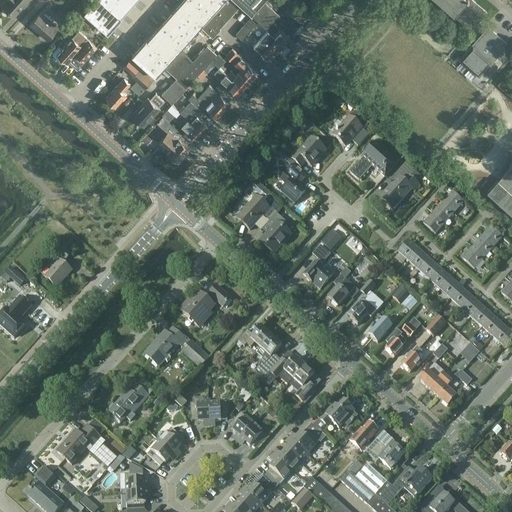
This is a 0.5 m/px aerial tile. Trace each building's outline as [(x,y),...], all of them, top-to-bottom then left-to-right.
[(7,0),(3,5),(15,16),(29,0),(7,0)] [(94,0),(84,11),(108,33),(109,32),(122,17),(123,17),(122,16),(135,0),(94,0)] [(154,79),(226,0),(184,0),(132,59),(140,67),(154,78),(154,79)] [(221,29),(242,6),(234,0),(227,0),(221,7),(202,28),(205,31),(214,39),(222,30),(221,29)] [(234,0),(242,6),(252,16),(265,1),(266,0),(234,0)] [(438,0),(455,15),(455,14),(471,29),(487,11),(474,0),(438,0)] [(280,14),(273,8),(267,3),(265,1),(252,16),(267,29),(264,33),(281,49),(284,44),(291,37),(273,22),(279,16),(280,14)] [(71,14),(75,17),(84,6),(81,3),(71,14)] [(57,27),(40,12),(30,24),(47,39),(57,27)] [(235,33),(240,37),(246,30),(242,26),(235,33)] [(507,44),(488,27),(460,59),(479,75),(507,44)] [(69,60),(78,68),(80,66),(97,47),(79,31),(75,35),(68,43),(68,42),(61,50),(59,47),(53,53),(53,56),(57,60),(60,59),(61,58),(67,63),(69,60)] [(281,49),(264,33),(261,36),(262,36),(255,44),(261,48),(259,50),(271,60),(281,49)] [(208,46),(187,69),(177,80),(186,89),(198,76),(203,71),(211,62),(220,53),(219,52),(217,54),(208,46)] [(226,56),(242,70),(253,80),(259,73),(232,49),(226,56)] [(242,70),(238,74),(237,76),(231,70),(227,75),(219,67),(226,59),(220,53),(211,62),(215,66),(216,65),(219,67),(218,68),(230,79),(231,77),(233,80),(234,79),(245,88),(253,80),(242,70)] [(203,71),(206,74),(212,67),(213,68),(215,66),(211,62),(203,71)] [(140,67),(133,75),(132,75),(146,87),(154,78),(140,67)] [(230,79),(218,68),(214,73),(239,95),(245,88),(234,79),(233,80),(231,77),(230,79)] [(203,71),(198,76),(201,79),(206,74),(203,71)] [(124,92),(131,85),(125,79),(118,87),(117,86),(106,98),(116,107),(127,95),(124,92)] [(177,80),(162,96),(173,105),(178,99),(181,96),(183,94),(182,93),(186,89),(177,80)] [(203,92),(204,93),(225,111),(231,105),(209,86),(203,92)] [(225,111),(204,93),(199,99),(194,95),(189,100),(190,101),(193,103),(201,110),(205,106),(219,118),(225,111)] [(160,108),(148,98),(132,115),(137,120),(136,121),(137,122),(138,121),(143,126),(160,108)] [(204,113),(201,110),(193,103),(190,101),(181,111),(184,113),(185,114),(189,117),(188,119),(205,133),(206,132),(210,127),(199,118),(204,113)] [(170,105),(166,102),(155,115),(158,118),(170,105)] [(162,115),(169,121),(174,115),(168,109),(162,115)] [(350,118),(334,136),(345,147),(353,138),(357,141),(354,144),(358,148),(361,144),(369,135),(350,118)] [(205,133),(188,119),(182,126),(199,140),(205,133)] [(191,149),(179,139),(177,140),(174,138),(175,137),(180,131),(173,125),(168,131),(174,136),(170,140),(174,144),(173,145),(185,156),(191,149)] [(174,136),(168,131),(163,137),(159,142),(167,150),(166,152),(178,163),(184,156),(185,156),(173,145),(174,144),(170,140),(174,136)] [(149,143),(153,136),(148,133),(143,139),(149,143)] [(296,152),(290,158),(301,168),(306,163),(309,166),(317,157),(319,159),(326,152),(311,139),(298,154),(296,152)] [(385,177),(397,163),(392,159),(393,157),(376,142),(362,157),(363,158),(350,173),(359,180),(372,166),(385,177)] [(449,155),(442,163),(447,167),(454,159),(449,155)] [(511,164),(487,192),(511,213),(511,164)] [(293,166),(281,179),(287,184),(281,191),(295,203),(307,190),(300,185),(298,183),(304,176),(293,166)] [(379,199),(390,208),(392,210),(412,189),(414,191),(420,185),(411,176),(406,182),(399,176),(379,199)] [(458,209),(464,203),(452,192),(446,198),(442,202),(454,213),(458,209)] [(267,221),(276,211),(278,212),(282,208),(274,200),(270,205),(271,206),(271,207),(270,208),(257,196),(246,208),(237,218),(250,230),(263,216),(267,221)] [(454,213),(442,202),(433,213),(445,224),(454,213)] [(433,213),(423,223),(436,234),(445,224),(433,213)] [(274,252),(290,235),(281,228),(286,222),(277,214),(267,225),(272,229),(262,241),(274,252)] [(497,244),(503,238),(490,227),(485,233),(481,237),(493,248),(497,244)] [(23,251),(36,236),(31,231),(18,246),(23,251)] [(486,256),(491,250),(493,248),(481,237),(479,239),(473,245),(471,248),(484,259),(486,256)] [(398,252),(408,261),(419,249),(409,239),(398,252)] [(70,255),(58,244),(53,249),(66,260),(70,255)] [(320,290),(334,274),(337,271),(335,269),(332,272),(327,267),(324,270),(320,267),(331,255),(320,246),(312,255),(317,260),(315,263),(314,262),(303,275),(320,290)] [(464,253),(461,257),(462,258),(474,269),(484,259),(471,248),(465,254),(464,253)] [(430,259),(419,249),(408,261),(419,271),(430,259)] [(440,268),(430,259),(419,271),(429,280),(440,268)] [(57,288),(72,271),(59,260),(45,277),(57,288)] [(451,277),(440,268),(429,280),(439,290),(451,277)] [(36,278),(40,273),(36,269),(32,274),(36,278)] [(338,308),(348,296),(352,299),(359,292),(355,289),(352,292),(342,284),(351,274),(345,269),(340,275),(340,276),(333,284),(337,287),(327,298),(338,308)] [(450,299),(461,287),(462,287),(465,283),(463,281),(459,285),(451,277),(439,290),(448,297),(450,299)] [(375,287),(369,281),(360,292),(366,297),(375,287)] [(501,287),(498,291),(501,293),(511,303),(511,284),(510,283),(504,290),(501,287)] [(192,301),(193,302),(183,314),(199,328),(211,315),(209,313),(214,307),(217,303),(222,308),(230,300),(216,287),(208,295),(212,298),(209,302),(199,293),(192,301)] [(471,296),(461,287),(450,299),(460,308),(471,296)] [(410,311),(418,302),(410,295),(402,304),(410,311)] [(471,296),(460,308),(471,318),(482,306),(471,296)] [(31,308),(20,298),(9,311),(7,309),(0,316),(0,326),(14,339),(26,326),(19,320),(31,308)] [(377,312),(369,305),(362,299),(347,316),(357,326),(367,315),(371,319),(377,312)] [(482,306),(471,318),(478,325),(475,329),(478,332),(482,328),(481,327),(492,315),(482,306)] [(492,315),(481,327),(482,328),(492,337),(503,324),(492,315)] [(445,324),(438,317),(426,331),(433,337),(445,324)] [(377,325),(368,335),(377,343),(387,333),(391,328),(381,320),(377,325)] [(502,346),(511,335),(511,329),(511,331),(503,324),(492,337),(501,346),(502,346)] [(410,338),(415,331),(408,325),(402,331),(410,338)] [(254,337),(247,331),(238,341),(244,347),(247,344),(251,348),(255,343),(261,349),(272,336),(262,327),(254,337)] [(179,346),(180,347),(183,350),(181,352),(199,369),(210,358),(191,341),(189,344),(186,341),(172,329),(167,335),(165,333),(144,355),(159,368),(179,346)] [(389,345),(385,350),(394,358),(403,348),(402,346),(406,342),(400,336),(401,335),(396,330),(385,342),(389,345)] [(282,345),(272,336),(261,349),(266,354),(262,358),(266,362),(264,364),(270,370),(280,360),(273,355),(282,345)] [(473,348),(474,347),(470,344),(464,352),(467,355),(462,360),(468,365),(478,354),(473,348)] [(438,360),(447,351),(442,346),(433,355),(438,360)] [(416,357),(421,352),(417,348),(412,353),(411,353),(401,365),(410,373),(421,361),(416,357)] [(482,363),(485,359),(480,353),(476,357),(482,363)] [(281,359),(269,373),(253,391),(270,405),(273,401),(260,389),(262,390),(274,377),(276,379),(283,371),(293,380),(305,366),(295,358),(288,366),(281,359)] [(434,364),(428,372),(419,381),(429,389),(441,375),(444,372),(434,364)] [(314,375),(305,366),(293,380),(302,388),(295,396),(305,405),(317,391),(307,383),(314,375)] [(441,375),(429,389),(438,398),(451,384),(441,375)] [(237,389),(243,386),(240,379),(234,383),(237,389)] [(451,384),(438,398),(448,407),(456,397),(452,394),(459,386),(454,381),(451,384)] [(133,415),(143,404),(149,397),(137,386),(132,393),(129,390),(109,413),(121,424),(126,418),(130,422),(135,417),(133,415)] [(173,401),(182,409),(187,403),(179,395),(173,401)] [(197,423),(203,423),(206,422),(206,428),(210,428),(208,400),(206,400),(206,403),(190,404),(191,422),(197,422),(197,423)] [(226,402),(214,403),(210,403),(210,400),(208,400),(210,428),(213,427),(212,422),(221,422),(221,420),(227,420),(226,402)] [(357,417),(353,413),(354,411),(344,402),(334,412),(330,408),(319,420),(314,426),(322,434),(328,428),(332,423),(339,429),(343,424),(348,428),(357,417)] [(235,441),(238,443),(256,423),(254,422),(252,424),(241,413),(229,426),(233,431),(232,432),(239,437),(235,441)] [(256,423),(238,443),(240,446),(244,442),(250,447),(251,446),(255,450),(267,437),(256,427),(258,424),(256,423)] [(367,443),(377,432),(368,424),(358,435),(357,434),(350,441),(361,452),(368,444),(367,443)] [(71,465),(85,449),(107,469),(117,458),(102,446),(105,443),(87,426),(79,435),(76,432),(57,452),(71,465)] [(324,436),(322,434),(314,426),(308,432),(306,430),(302,434),(301,433),(295,440),(291,436),(289,438),(309,457),(311,455),(308,453),(309,453),(319,442),(324,436)] [(158,438),(157,440),(177,458),(179,456),(175,452),(181,446),(180,445),(184,441),(171,429),(160,440),(158,438)] [(506,434),(501,430),(496,435),(501,440),(506,434)] [(309,457),(289,438),(287,441),(291,445),(285,451),(299,464),(305,457),(308,459),(309,457)] [(175,461),(177,458),(157,440),(155,442),(157,444),(147,455),(160,467),(164,463),(165,464),(171,457),(175,461)] [(365,453),(370,458),(376,463),(379,461),(390,471),(404,456),(392,445),(387,451),(376,440),(365,453)] [(511,442),(510,444),(509,443),(500,454),(509,462),(511,458),(511,442)] [(124,454),(130,459),(137,451),(131,446),(124,454)] [(341,459),(345,455),(339,450),(335,454),(341,459)] [(299,464),(285,451),(279,457),(275,453),(273,456),(294,474),(295,472),(293,470),(299,464)] [(294,474),(273,456),(271,458),(275,462),(269,468),(270,469),(266,474),(279,485),(290,474),(292,476),(294,474)] [(357,462),(351,468),(348,472),(353,476),(354,477),(363,467),(357,462)] [(367,465),(355,478),(357,480),(362,484),(366,488),(371,492),(376,496),(375,496),(387,483),(367,465)] [(408,469),(388,492),(383,488),(376,496),(387,507),(406,486),(418,496),(432,481),(420,470),(415,475),(408,469)] [(35,476),(46,486),(50,482),(40,472),(35,476)] [(344,485),(353,476),(348,472),(340,480),(339,481),(344,485)] [(123,491),(123,493),(150,492),(150,488),(145,489),(144,480),(143,480),(143,474),(125,475),(126,491),(123,491)] [(349,489),(357,480),(355,478),(354,477),(353,476),(344,485),(349,489)] [(57,511),(64,505),(40,483),(36,479),(29,487),(33,491),(28,497),(44,511),(57,511)] [(348,511),(312,479),(303,488),(304,489),(312,497),(329,511),(348,511)] [(353,493),(362,484),(357,480),(349,489),(353,493)] [(244,488),(242,490),(262,509),(264,507),(262,505),(262,504),(272,493),(259,481),(255,486),(254,485),(248,491),(244,488)] [(358,498),(366,488),(362,484),(353,493),(358,498)] [(362,502),(371,492),(366,488),(358,498),(362,502)] [(300,511),(312,497),(304,489),(292,503),(300,511)] [(262,509),(242,490),(240,493),(244,496),(238,502),(249,511),(255,511),(259,508),(261,510),(262,509)] [(150,492),(123,493),(123,495),(126,495),(127,511),(144,510),(144,504),(146,504),(145,495),(150,495),(150,492)] [(367,506),(376,496),(371,492),(362,502),(367,506)] [(75,494),(71,497),(78,503),(81,500),(75,494)] [(422,509),(424,511),(447,511),(450,509),(454,505),(451,503),(443,495),(437,502),(432,498),(422,509)] [(372,510),(380,500),(376,496),(367,506),(372,510)] [(95,511),(98,509),(85,497),(80,502),(90,511),(95,511)] [(373,511),(385,511),(389,509),(387,507),(380,500),(372,510),(373,511)] [(466,511),(454,500),(451,503),(454,505),(450,509),(453,511),(470,511),(468,511),(466,511)] [(249,511),(238,502),(233,509),(229,505),(227,507),(231,511),(249,511)] [(282,511),(286,507),(280,502),(272,511),(282,511)] [(79,503),(76,507),(75,506),(70,511),(85,511),(87,510),(79,503)]
